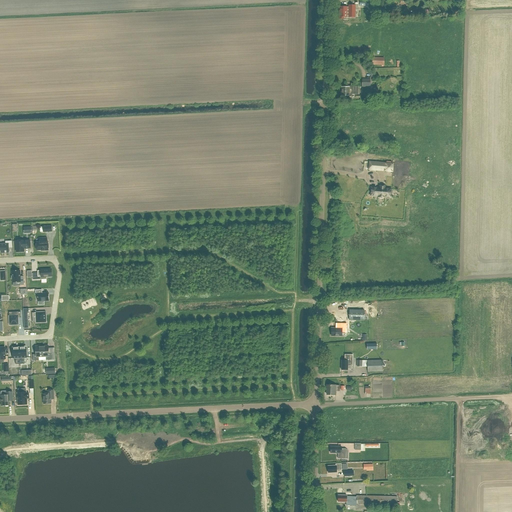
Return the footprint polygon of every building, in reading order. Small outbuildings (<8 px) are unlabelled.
[(339,19),(344,19),(344,18),(347,18),(347,17),(349,18),(355,18),(355,10),(353,10),(353,5),(349,5),(349,9),(347,9),(347,7),(339,7),(339,19)] [(369,87),(369,79),(361,79),(361,87),(369,87)] [(358,92),(358,87),(349,86),(346,86),(346,87),(342,87),(341,96),(345,96),(345,97),(349,97),(352,97),(352,94),(354,94),(354,92),(358,92)] [(385,186),(380,186),(380,188),(371,187),(371,195),(378,196),(378,197),(379,197),(380,198),(382,199),(383,197),(384,198),(385,197),(390,197),(391,189),(384,189),(385,186)] [(49,251),(48,238),(39,238),(40,243),(36,243),(36,242),(36,250),(41,250),(41,251),(49,251)] [(24,252),(24,249),(30,248),(30,240),(16,241),(17,252),(24,252)] [(0,252),(8,253),(9,253),(9,252),(8,248),(12,248),(12,241),(5,241),(6,244),(0,244),(0,252)] [(41,276),(41,279),(47,279),(46,277),(51,277),(51,269),(41,270),(38,271),(38,277),(41,276)] [(20,271),(12,271),(13,276),(11,276),(11,280),(13,280),(13,283),(13,286),(20,285),(24,285),(24,276),(20,276),(20,271)] [(42,293),(42,290),(35,290),(36,294),(38,294),(38,301),(49,301),(49,293),(42,293)] [(364,321),(364,310),(349,310),(349,320),(364,321)] [(21,312),(13,312),(14,316),(9,316),(9,325),(18,325),(18,318),(21,318),(21,312)] [(46,322),(46,312),(41,312),(41,313),(40,313),(40,312),(36,313),(36,323),(46,322)] [(345,336),(345,333),(342,333),(342,328),(332,328),(332,336),(342,336),(345,336)] [(42,347),(42,357),(46,357),(46,360),(52,360),(52,354),(49,354),(48,345),(45,346),(45,347),(42,347)] [(42,357),(42,347),(39,347),(39,346),(35,346),(36,354),(33,354),(33,361),(39,360),(39,357),(42,357)] [(352,366),(353,355),(345,354),(345,361),(342,361),(341,370),(348,370),(348,366),(352,366)] [(383,371),(382,360),(367,360),(357,360),(357,366),(367,367),(368,372),(383,371)] [(340,391),(340,386),(327,385),(327,395),(336,395),(336,391),(340,391)] [(54,396),(53,390),(47,390),(48,394),(43,394),(44,404),(51,403),(51,400),(54,399),(54,396)] [(1,392),(1,395),(1,399),(0,399),(0,398),(0,401),(0,402),(1,402),(1,406),(9,405),(9,401),(13,401),(13,398),(12,391),(6,392),(6,391),(2,391),(1,392)] [(19,400),(19,405),(27,405),(27,399),(29,399),(29,397),(29,393),(27,393),(26,392),(18,392),(18,395),(17,395),(18,400),(19,400)] [(341,450),(341,449),(341,447),(331,447),(330,453),(338,453),(338,458),(345,459),(345,451),(341,450)] [(328,472),(336,472),(336,470),(341,470),(341,464),(336,464),(336,466),(328,467),(328,472)] [(356,497),(346,496),(346,495),(338,495),(338,502),(346,502),(346,506),(357,506),(357,504),(396,505),(397,497),(356,496),(356,497)]
